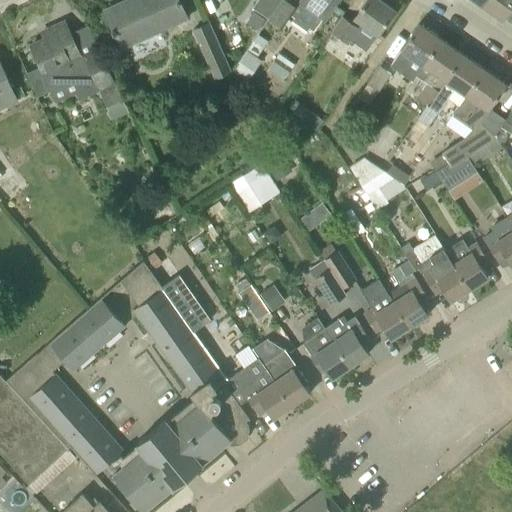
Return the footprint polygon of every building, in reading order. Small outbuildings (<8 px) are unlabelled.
[(128,0),(105,11),(114,29),(122,48),(187,18),(178,0),(128,0)] [(257,0),(253,7),(269,19),(281,0),(257,0)] [(282,0),(269,19),(281,26),(290,14),(315,31),(333,4),(335,0),(282,0)] [(371,44),(378,34),(395,10),(379,0),(367,0),(351,23),(342,16),(331,32),(348,44),(355,33),(371,44)] [(511,0),(486,0),(482,5),(503,20),(511,8),(511,0)] [(99,49),(85,55),(81,57),(65,22),(42,32),(45,39),(31,45),(50,88),(76,77),(81,89),(97,82),(105,101),(120,94),(99,49)] [(192,30),(214,79),(230,72),(208,23),(192,30)] [(441,38),(419,23),(391,64),(413,79),(423,65),(441,38)] [(427,105),(438,90),(445,80),(463,53),(441,38),(423,65),(431,70),(424,80),(428,82),(417,98),(427,105)] [(235,66),(251,77),(264,57),(248,47),(235,66)] [(445,80),(438,90),(427,105),(437,112),(455,87),(466,95),(467,95),(485,69),(463,53),(445,80)] [(0,107),(16,100),(0,63),(0,107)] [(367,84),(378,92),(390,75),(380,67),(367,84)] [(451,166),(467,156),(496,138),(497,137),(495,133),(505,119),(490,108),(495,100),(507,84),(485,69),(467,95),(466,95),(453,114),(474,129),(465,139),(442,152),(450,164),(451,166)] [(467,156),(474,167),(504,147),(497,137),(496,138),(467,156)] [(474,167),(467,156),(451,166),(450,164),(437,172),(448,190),(477,171),(474,167)] [(391,177),(386,173),(364,158),(350,167),(377,210),(388,202),(385,198),(378,186),(391,177)] [(232,180),(250,210),(281,190),(263,161),(232,180)] [(386,173),(391,177),(403,186),(410,176),(392,164),(386,173)] [(511,224),(510,221),(508,218),(494,227),(496,230),(484,239),(499,263),(507,258),(511,265),(511,224)] [(401,248),(409,261),(416,271),(419,269),(435,294),(443,288),(451,301),(469,289),(453,264),(434,234),(412,248),(409,243),(401,248)] [(468,248),(471,253),(453,264),(469,289),(488,277),(480,265),(488,260),(477,242),(468,248)] [(330,270),(342,289),(355,281),(337,255),(325,262),(330,270)] [(120,280),(138,306),(163,288),(162,286),(143,260),(120,280)] [(413,273),(416,271),(409,261),(400,267),(406,277),(413,273)] [(347,295),(342,289),(330,270),(315,280),(331,305),(347,295)] [(178,275),(162,286),(163,288),(169,297),(179,311),(183,316),(194,331),(210,319),(196,299),(178,275)] [(428,297),(415,276),(399,286),(388,293),(394,302),(410,327),(428,315),(420,303),(428,297)] [(391,339),(410,327),(394,302),(388,293),(378,278),(360,290),(372,309),(364,314),(375,331),(383,326),(391,339)] [(250,307),(262,299),(252,285),(240,292),(250,307)] [(148,331),(153,338),(183,316),(179,311),(163,288),(138,306),(133,310),(139,317),(141,316),(150,330),(148,331)] [(125,325),(101,297),(75,320),(99,348),(106,342),(104,340),(117,330),(118,331),(125,325)] [(202,344),(194,331),(183,316),(153,338),(158,344),(160,343),(169,357),(167,358),(172,365),(202,344)] [(323,328),(333,341),(350,366),(369,354),(363,346),(371,340),(354,316),(342,324),(338,318),(323,328)] [(93,354),(99,348),(75,320),(49,343),(65,361),(73,371),(80,365),(78,363),(91,352),(93,354)] [(301,343),(305,349),(322,374),(327,370),(332,378),(350,366),(333,341),(323,328),(301,343)] [(36,353),(5,381),(22,399),(53,371),(65,361),(49,343),(37,353),(36,353)] [(195,397),(225,375),(223,373),(202,344),(172,365),(177,372),(179,371),(189,384),(187,386),(195,397)] [(264,365),(275,381),(292,406),(310,393),(304,385),(308,383),(286,350),(264,365)] [(258,358),(236,373),(246,388),(243,390),(260,415),(268,410),(274,418),(292,406),(275,381),(264,365),(258,358)] [(53,371),(22,399),(47,427),(78,399),(72,393),(70,395),(60,382),(61,381),(53,371)] [(68,449),(67,449),(47,427),(22,399),(5,381),(0,375),(0,452),(29,484),(68,449)] [(250,419),(234,396),(226,385),(230,382),(225,375),(195,397),(193,398),(194,399),(195,398),(199,402),(159,436),(112,473),(143,511),(172,487),(173,488),(190,474),(203,464),(202,463),(227,442),(228,443),(232,444),(234,445),(238,444),(240,443),(244,441),(245,440),(248,436),(248,435),(249,430),(249,429),(248,424),(248,423),(246,420),(248,419),(249,420),(250,419)] [(78,399),(47,427),(67,449),(70,446),(72,449),(100,424),(94,418),(92,419),(82,407),(83,406),(78,399)] [(106,431),(100,424),(72,449),(95,475),(107,464),(108,465),(120,455),(123,458),(124,456),(121,452),(123,450),(117,443),(115,445),(104,433),(106,431)] [(342,511),(324,490),(296,511),(342,511)] [(109,511),(108,511),(99,501),(94,506),(82,493),(61,511),(109,511)] [(477,511),(470,502),(457,511),(477,511)]
